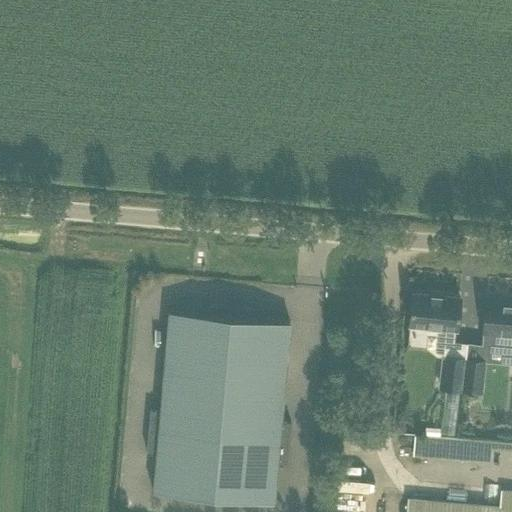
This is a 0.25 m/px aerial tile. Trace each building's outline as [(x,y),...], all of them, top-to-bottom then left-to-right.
[(412,292),(410,312),(408,333),(437,336),(436,344),(453,345),(454,329),(456,329),(459,297),(412,292)] [(481,345),(480,359),(486,360),(511,361),(511,301),(486,299),(481,345)] [(159,450),(156,490),(277,500),(280,461),(290,462),(294,420),(283,419),(291,320),(249,317),(250,307),(210,304),(210,314),(170,311),(162,411),(151,410),(148,450),(159,450)] [(460,388),(463,357),(443,355),(441,387),(460,388)] [(463,357),(460,388),(460,390),(482,393),(486,360),(480,359),(464,357),(463,357)] [(399,420),(392,419),(391,430),(404,432),(404,426),(399,420)] [(511,437),(415,432),(414,456),(495,460),(496,450),(511,451),(511,437)] [(511,511),(511,489),(500,489),(499,504),(407,496),(405,511),(511,511)]
